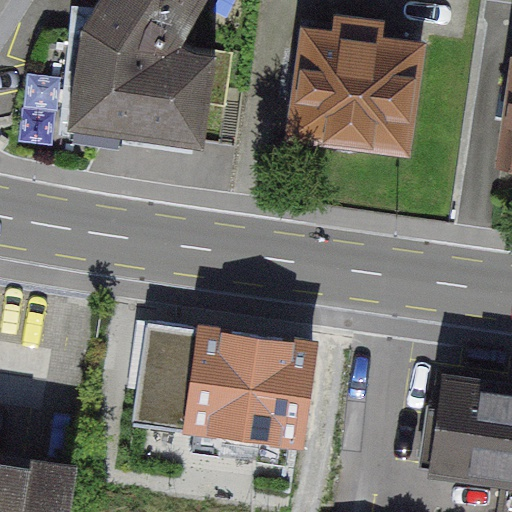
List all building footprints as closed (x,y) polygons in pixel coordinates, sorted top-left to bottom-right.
[(91,0),(82,16),(172,38),(195,0),(91,0)] [(213,47),(172,38),(82,16),(71,116),(201,135),(213,47)] [(303,26),(290,138),(413,153),(427,40),(303,26)] [(511,180),(511,67),(500,179),(511,180)] [(316,350),(131,330),(120,430),(305,450),(316,350)] [(511,511),(511,378),(449,369),(433,471),(503,482),(498,511),(511,511)] [(78,511),(86,465),(0,451),(0,511),(78,511)] [(304,511),(306,476),(110,467),(107,511),(304,511)]
